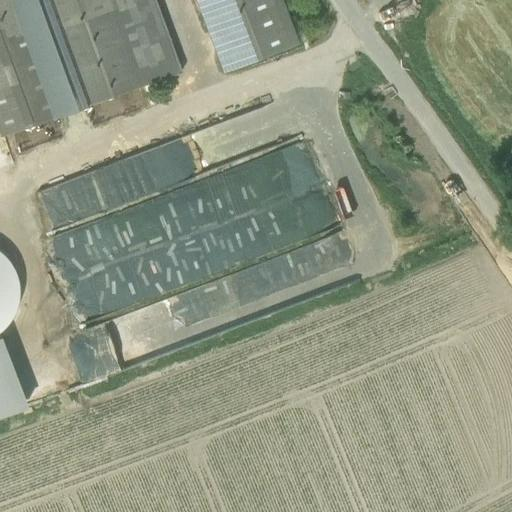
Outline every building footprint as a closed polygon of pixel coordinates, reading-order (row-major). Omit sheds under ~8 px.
[(0,0),(0,130),(2,136),(79,108),(40,0),(0,0)] [(44,0),(84,106),(179,72),(152,0),(44,0)] [(195,0),(223,71),(297,43),(281,0),(195,0)] [(49,185),(166,184),(201,171),(190,142),(183,142),(147,156),(131,156),(99,168),(103,168),(83,176),(73,176),(49,185)] [(141,192),(140,183),(39,191),(42,223),(86,220),(85,205),(115,203),(114,194),(141,192)] [(140,223),(144,235),(257,202),(257,183),(188,185),(168,191),(176,190),(117,208),(130,208),(130,223),(140,223)] [(0,328),(13,325),(0,268),(0,328)]
